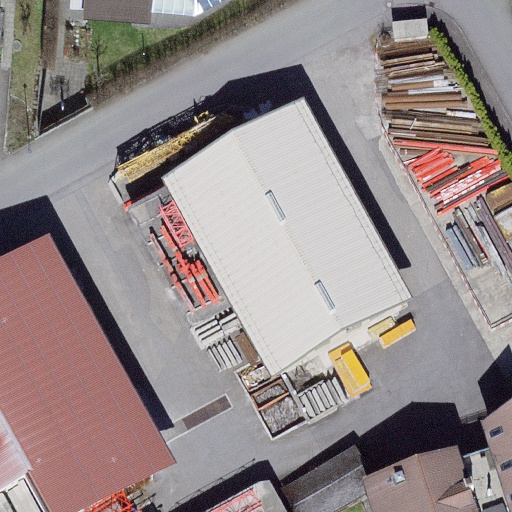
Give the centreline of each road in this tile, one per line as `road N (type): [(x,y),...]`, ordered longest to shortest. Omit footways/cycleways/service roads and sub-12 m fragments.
road 1 (residential): [(0,203),(367,0)]
road 2 (unknown): [(340,14),(483,320)]
